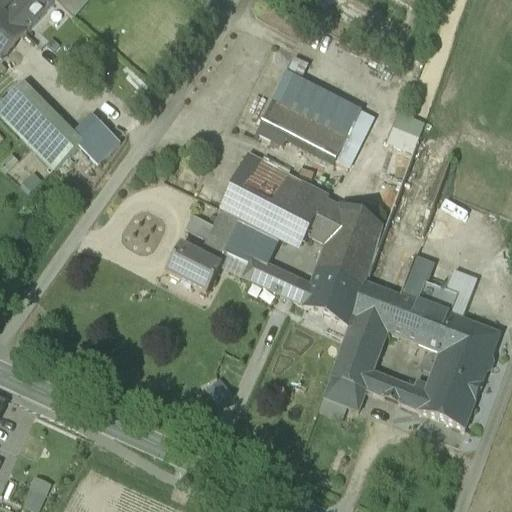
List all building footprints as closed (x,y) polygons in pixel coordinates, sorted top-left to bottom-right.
[(0,12),(0,65),(59,0),(23,0),(6,19),(0,12)] [(360,116),(287,78),(274,105),(347,143),(360,116)] [(81,144),(25,87),(0,111),(0,121),(54,176),(79,151),(84,146),(81,144)] [(347,143),(274,105),(260,133),(334,170),(335,167),(347,143)] [(347,143),(335,167),(348,173),(372,122),(360,116),(347,143)] [(388,148),(411,155),(416,140),(422,142),(427,127),(397,118),(388,148)] [(120,147),(99,126),(81,144),(84,146),(79,151),(97,170),(120,147)] [(417,148),(372,271),(367,287),(400,300),(401,301),(415,262),(452,162),(417,148)] [(206,245),(200,258),(220,268),(240,227),(279,247),(287,231),(308,242),(329,200),(248,158),(213,231),(206,245)] [(383,231),(341,210),(312,290),(359,311),(367,287),(372,271),(383,231)] [(213,231),(193,221),(186,235),(206,245),(213,231)] [(200,258),(181,248),(166,278),(207,299),(222,270),(220,268),(200,258)] [(453,277),(415,262),(401,301),(439,316),(453,277)] [(286,280),(249,263),(247,268),(250,269),(244,282),(278,298),(286,280)] [(400,300),(367,287),(359,311),(351,333),(350,332),(331,382),(366,396),(373,377),(387,339),(387,338),(400,300)] [(359,311),(312,290),(305,311),(350,332),(351,333),(359,311)] [(401,301),(400,300),(387,338),(439,358),(454,321),(439,316),(401,301)] [(259,322),(230,307),(223,319),(259,336),(265,323),(260,320),(259,322)] [(500,339),(454,321),(439,358),(439,359),(434,372),(481,390),(500,339)] [(481,390),(434,372),(425,397),(418,416),(465,434),(481,390)] [(390,383),(373,377),(366,396),(383,402),(390,383)] [(214,406),(231,396),(222,382),(205,393),(214,406)] [(366,396),(331,382),(324,403),(347,412),(358,417),(366,396)] [(425,397),(405,389),(398,408),(418,416),(425,397)] [(347,412),(324,403),(319,415),(343,425),(347,412)] [(37,479),(23,510),(28,511),(41,511),(53,487),(37,479)]
